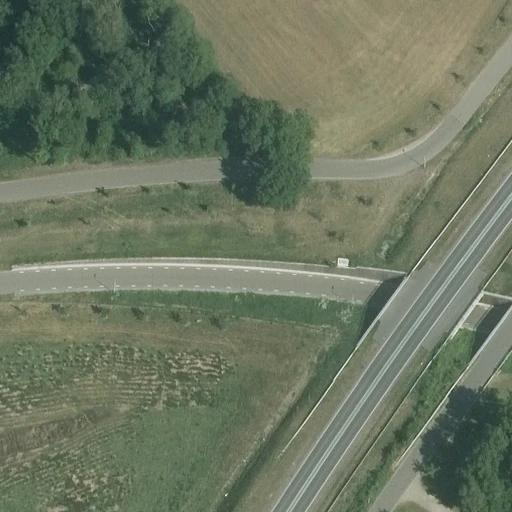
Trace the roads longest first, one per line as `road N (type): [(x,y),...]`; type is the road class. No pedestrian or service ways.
road 1 (unclassified): [(0,193),(140,175),(406,163),(427,152),(511,50)]
road 2 (tertiary): [(511,317),(392,293),(249,279),(0,284)]
road 3 (trunk): [(288,511),(511,195)]
road 4 (unclassified): [(380,511),(511,327)]
